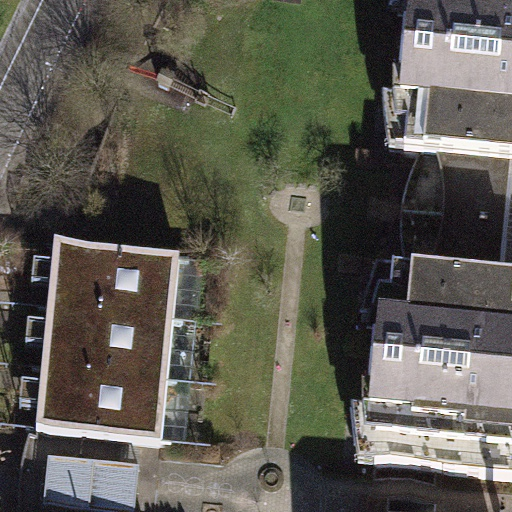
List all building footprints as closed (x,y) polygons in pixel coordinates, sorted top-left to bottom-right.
[(420,14),(421,0),(397,0),(393,15),(407,16),(408,13),(420,14)] [(413,156),(428,157),(511,164),(511,0),(421,0),(420,14),(408,13),(407,16),(399,104),(399,107),(411,108),(406,155),(413,156)] [(390,154),(406,155),(411,108),(399,107),(399,104),(385,103),(390,154)] [(428,157),(413,156),(406,186),(402,217),(400,249),(400,279),(416,281),(422,219),(428,157)] [(511,164),(428,157),(422,219),(509,227),(510,213),(511,208),(511,207),(511,164)] [(422,219),(416,281),(511,290),(511,249),(507,249),(508,241),(509,227),(422,219)] [(52,292),(50,312),(174,324),(180,261),(56,249),(52,292)] [(362,325),(377,327),(378,323),(389,324),(393,279),(377,278),(362,325)] [(511,290),(416,281),(400,279),(393,279),(389,324),(378,323),(377,327),(369,415),(368,419),(380,420),(375,468),(511,481),(511,290)] [(49,325),(44,372),(168,384),(174,324),(50,312),(49,325)] [(162,447),(168,384),(44,372),(42,387),(38,435),(162,447)] [(359,467),(375,468),(380,420),(368,419),(369,415),(354,413),(359,467)]
